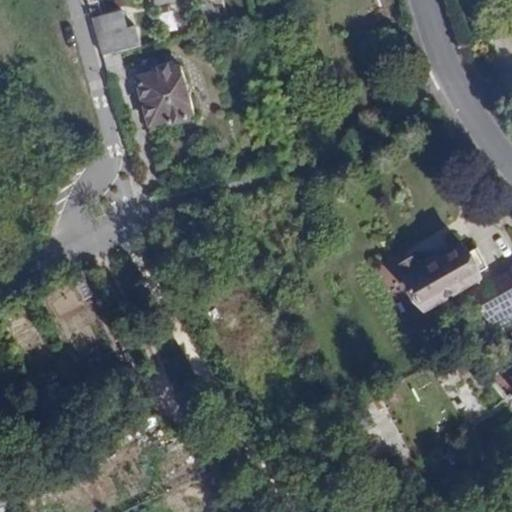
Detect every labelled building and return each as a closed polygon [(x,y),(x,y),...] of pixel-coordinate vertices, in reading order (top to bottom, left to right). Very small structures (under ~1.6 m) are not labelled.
[(122,11),(91,19),(102,57),(117,54),(132,50),(122,11)] [(117,54),(102,57),(103,63),(109,82),(124,79),(117,54)] [(187,84),(181,65),(175,66),(174,63),(155,67),(156,71),(137,75),(148,124),(168,119),(169,125),(189,121),(188,116),(194,114),(190,96),(184,97),(181,87),(187,84)] [(421,273),(412,260),(401,267),(426,310),(480,280),(477,273),(486,268),(476,250),(467,255),(463,248),(421,273)] [(511,270),(470,295),(487,325),(511,310),(511,270)]
